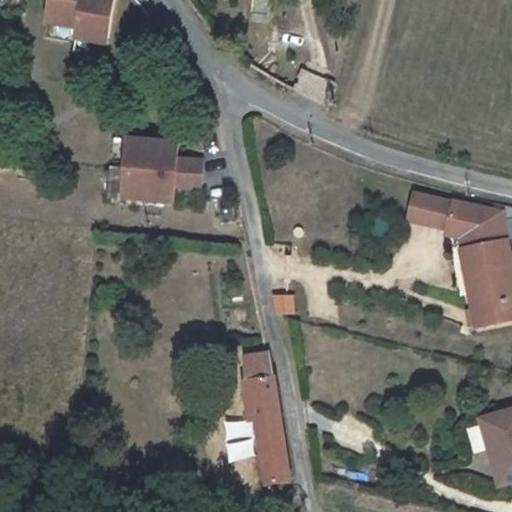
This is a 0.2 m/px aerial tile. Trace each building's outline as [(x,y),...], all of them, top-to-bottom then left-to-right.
[(44,0),(38,28),(69,34),(67,43),(99,50),(108,0),(44,0)] [(171,143),(105,135),(97,197),(163,205),(165,189),(191,192),(195,163),(169,160),(171,143)] [(511,315),(511,310),(503,239),(500,211),(453,199),(452,200),(414,190),(408,215),(446,225),(467,230),(469,246),(465,246),(470,277),(462,278),(467,322),(511,315)] [(296,309),(293,293),(275,296),(279,312),(296,309)] [(250,470),(275,468),(258,357),(233,359),(235,381),(230,382),(235,417),(243,416),(250,470)] [(511,416),(474,425),(482,457),(492,455),(500,490),(511,486),(511,416)] [(492,455),(482,457),(490,492),(500,490),(492,455)] [(275,468),(250,470),(252,486),(277,482),(275,468)]
